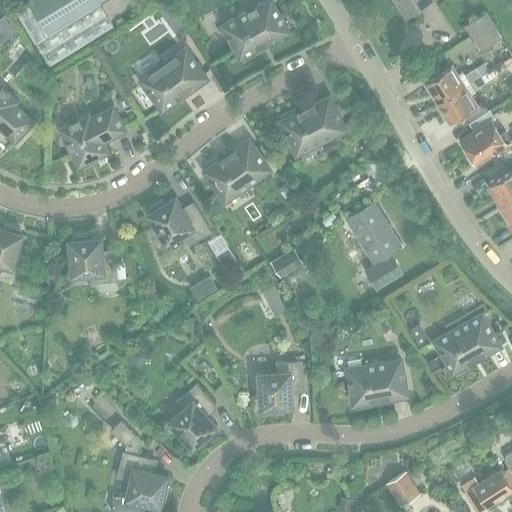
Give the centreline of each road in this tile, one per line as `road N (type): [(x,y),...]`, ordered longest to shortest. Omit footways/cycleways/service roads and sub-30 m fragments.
road 1 (residential): [(0,193),(36,207),(78,207),(118,195),(242,105),(362,45)]
road 2 (residential): [(511,374),(406,426),(250,445),(199,480),(189,511)]
road 3 (residential): [(511,278),(460,223),(362,45)]
